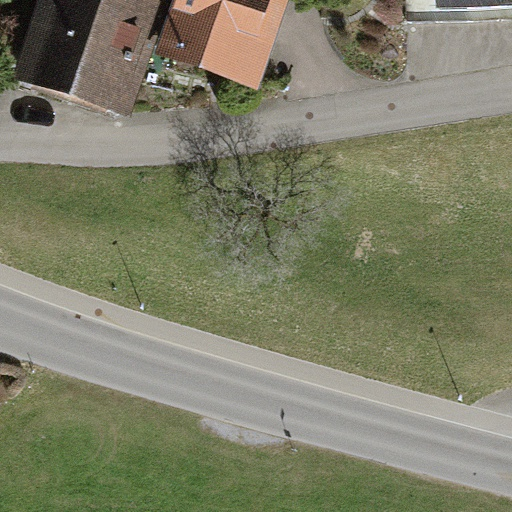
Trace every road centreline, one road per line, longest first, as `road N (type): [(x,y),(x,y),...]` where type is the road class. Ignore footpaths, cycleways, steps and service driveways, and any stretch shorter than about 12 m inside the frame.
road 1 (tertiary): [(0,317),(170,374),(511,469)]
road 2 (residential): [(0,149),(511,103)]
